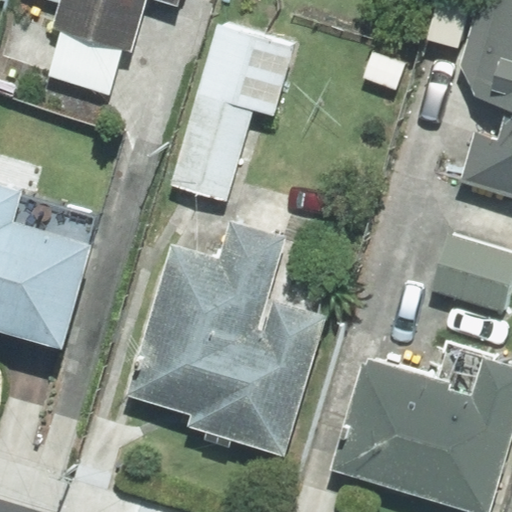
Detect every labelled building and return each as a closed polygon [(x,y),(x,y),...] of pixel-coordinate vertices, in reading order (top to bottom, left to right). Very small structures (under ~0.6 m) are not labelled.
[(183,0),(53,0),(60,2),(53,28),(66,32),(53,75),(118,93),(144,0),(165,0),(182,5),(183,0)] [(511,198),(511,0),(485,0),(461,85),(489,93),(463,184),(511,198)] [(302,38),(224,16),(175,188),(227,203),(254,110),(280,117),(302,38)] [(31,188),(0,178),(0,325),(72,346),(102,243),(22,220),(31,188)] [(228,261),(177,246),(131,398),(192,417),(187,431),(283,461),(328,312),(275,295),(295,232),(242,215),(228,261)] [(479,386),(365,355),(335,463),(497,508),(511,451),(511,372),(485,365),(479,386)]
